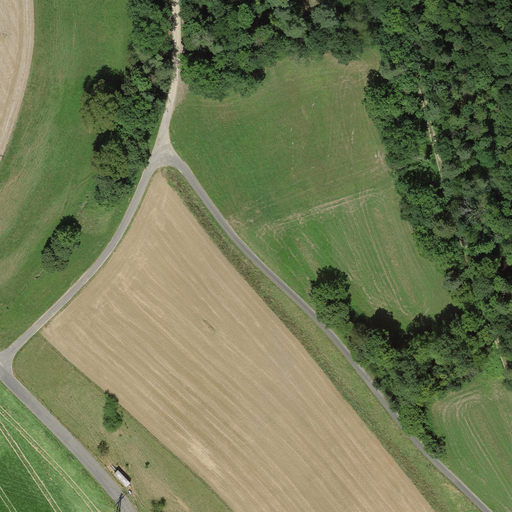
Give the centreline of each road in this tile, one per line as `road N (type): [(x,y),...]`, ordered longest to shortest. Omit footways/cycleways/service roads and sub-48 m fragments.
road 1 (track): [(0,367),(95,265),(160,154),(178,162),(251,255),(334,336),(396,419),(486,511)]
road 2 (track): [(411,0),(420,95),(446,196),(511,386)]
road 3 (unclassified): [(127,511),(0,371)]
road 4 (track): [(170,0),(175,69),(160,154)]
